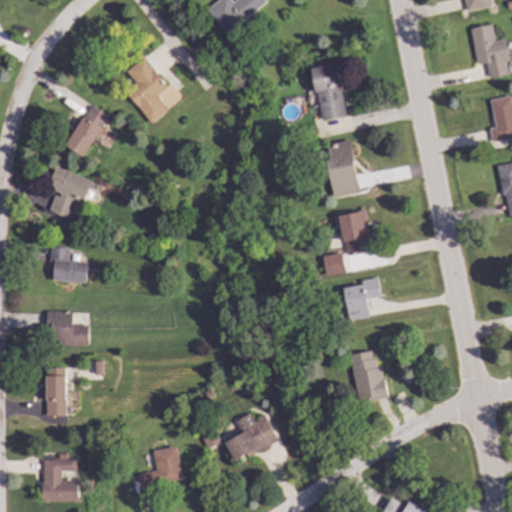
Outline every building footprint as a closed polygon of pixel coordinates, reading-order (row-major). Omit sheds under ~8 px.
[(263,0),(265,2),(225,33),(206,9),(218,0),(230,0),(232,2),(234,0),(263,0)] [(490,0),(492,6),(466,12),(463,0),(490,0)] [(497,57),(504,56),(508,75),(489,79),(486,64),(477,66),(470,29),(490,25),(497,57)] [(167,87),(156,96),(167,110),(151,123),(124,90),(134,82),(126,71),(143,57),(167,87)] [(341,87),(340,88),(345,116),(321,121),(316,93),(314,93),(310,68),(336,63),(341,87)] [(511,106),(511,138),(492,142),(489,128),(495,127),(489,100),(510,96),(511,106)] [(108,117),(82,156),(65,145),(91,106),(108,117)] [(353,155),(351,155),(359,192),(333,197),(326,163),(319,165),(317,152),(327,150),(326,144),(350,139),(353,155)] [(152,144),(149,149),(144,146),(148,141),(152,144)] [(511,214),(508,215),(504,195),(502,195),(496,166),(511,162),(511,214)] [(91,181),(82,202),(73,198),(71,203),(74,204),(68,219),(48,210),(54,195),(59,197),(60,193),(47,188),(55,167),(91,181)] [(323,201),(317,202),(315,194),(321,193),(323,201)] [(173,210),(170,218),(161,215),(163,207),(173,210)] [(369,237),(370,237),(373,251),(346,256),(338,215),(363,210),(369,237)] [(69,248),(67,260),(87,262),(85,284),(52,280),(53,268),(48,268),(50,247),(69,248)] [(321,257),(325,277),(344,273),(340,253),(321,257)] [(380,296),(365,299),(369,317),(348,320),(342,288),(361,285),(360,281),(376,278),(380,296)] [(73,325),(89,325),(89,346),(51,345),(52,332),(46,332),(47,311),(73,312),(73,325)] [(390,361),(395,360),(398,379),(384,382),(387,397),(365,402),(361,384),(365,384),(363,372),(359,373),(355,353),(387,347),(390,361)] [(103,375),(93,375),(93,361),(103,361),(103,375)] [(65,417),(46,417),(46,368),(65,368),(65,417)] [(254,421),(254,420),(260,430),(268,425),(276,439),(245,456),(244,453),(230,460),(221,443),(240,433),(233,421),(249,412),(254,421)] [(218,441),(210,446),(207,439),(215,435),(218,441)] [(182,480),(159,484),(160,491),(141,494),(138,474),(156,471),(152,450),(176,446),(182,480)] [(76,471),(61,471),(61,481),(78,481),(78,501),(41,501),(43,460),(76,460),(76,471)] [(405,506),(408,500),(427,511),(426,511),(382,511),(390,497),(405,506)]
